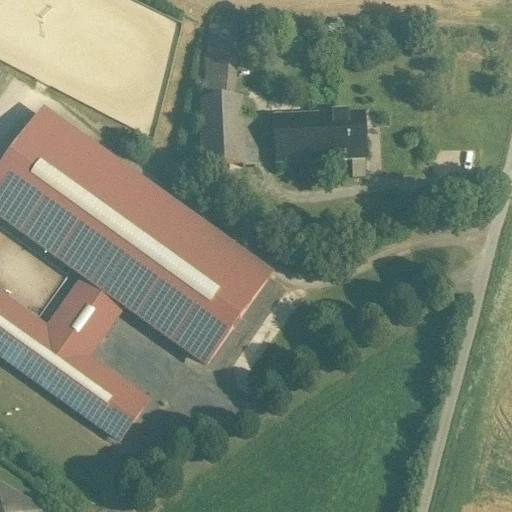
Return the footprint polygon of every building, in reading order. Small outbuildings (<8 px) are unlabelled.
[(240,30),(210,28),(206,77),(236,80),(240,30)] [(236,80),(206,77),(204,103),(234,102),(236,80)] [(204,103),(200,104),(203,172),(245,170),(243,122),(242,102),(234,102),(204,103)] [(365,117),(332,119),(334,165),(367,164),(365,117)] [(332,119),(273,122),(275,168),(334,165),(332,119)] [(267,282),(43,121),(0,181),(0,219),(87,282),(123,308),(206,367),(267,282)] [(256,121),(243,122),(245,170),(258,169),(256,121)] [(123,308),(87,282),(48,336),(84,362),(123,308)] [(48,336),(0,301),(0,356),(119,441),(145,405),(84,362),(48,336)] [(0,511),(37,511),(0,489),(0,511)]
